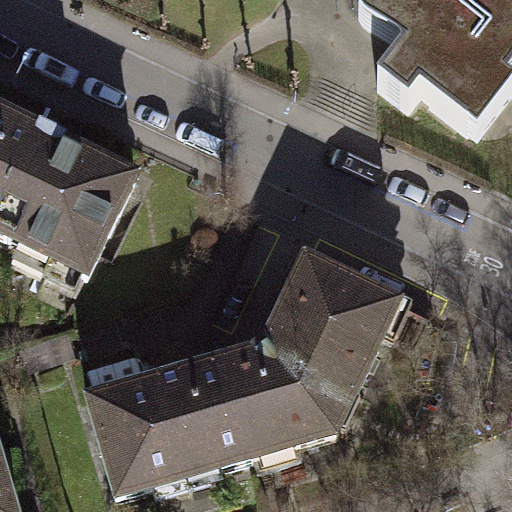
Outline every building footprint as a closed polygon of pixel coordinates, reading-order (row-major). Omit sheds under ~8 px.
[(373,0),(368,7),(416,44),(378,92),(410,117),(420,103),(462,135),(500,87),(507,92),(511,86),(511,2),(509,0),(373,0)] [(0,241),(88,285),(138,185),(0,116),(0,241)] [(306,264),(267,345),(253,357),(219,367),(234,418),(240,416),(255,466),(258,477),(303,464),(300,452),(337,441),(400,310),(306,264)] [(234,418),(219,367),(87,406),(117,507),(255,466),(240,416),(234,418)] [(0,511),(15,511),(0,460),(0,511)]
